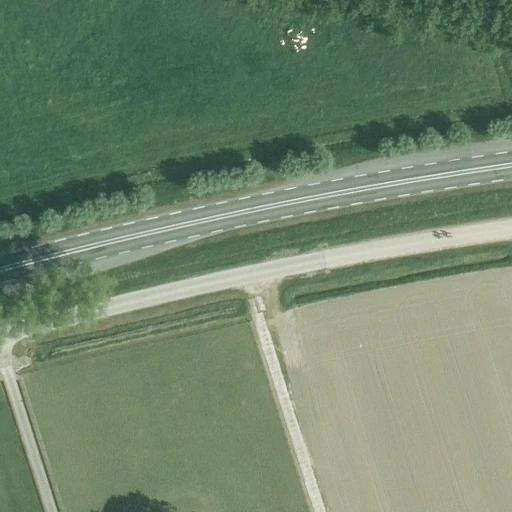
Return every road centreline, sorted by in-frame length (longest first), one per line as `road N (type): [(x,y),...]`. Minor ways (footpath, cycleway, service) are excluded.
road 1 (unclassified): [(0,339),(258,274),(511,228)]
road 2 (primary): [(511,165),(292,201),(0,269)]
